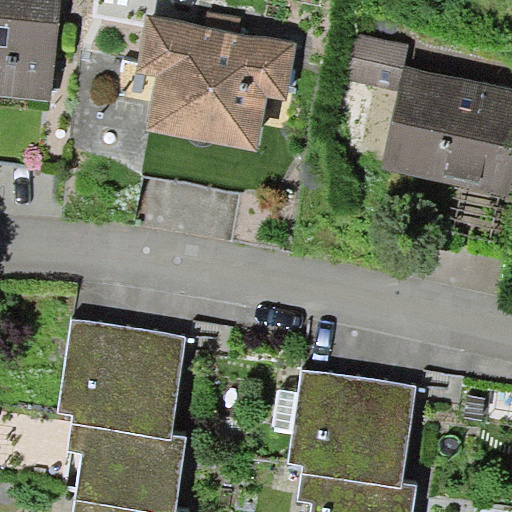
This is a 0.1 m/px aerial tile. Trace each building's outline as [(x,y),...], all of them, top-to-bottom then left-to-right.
[(0,0),(0,96),(51,101),(61,0),(0,0)] [(209,12),(206,26),(239,32),(241,18),(209,12)] [(298,44),(239,32),(206,26),(148,15),(137,73),(157,77),(147,130),(259,152),(269,98),(287,101),(298,44)] [(405,64),(409,43),(350,30),(340,77),(399,90),(405,64)] [(399,90),(382,169),(508,196),(511,175),(511,86),(405,64),(399,90)] [(188,338),(73,321),(59,412),(75,414),(74,423),(173,439),(174,435),(188,338)] [(416,385),(303,370),(300,392),(294,430),(289,462),(303,464),(302,472),(401,488),(402,482),(416,385)] [(294,430),(300,392),(277,388),(271,426),(294,430)] [(189,437),(174,435),(173,439),(74,423),(70,451),(83,453),(77,499),(162,511),(177,511),(189,437)] [(413,511),(418,484),(402,482),(401,488),(302,472),(297,500),(312,502),(310,511),(413,511)] [(185,511),(177,511),(162,511),(77,499),(74,511),(185,511)]
